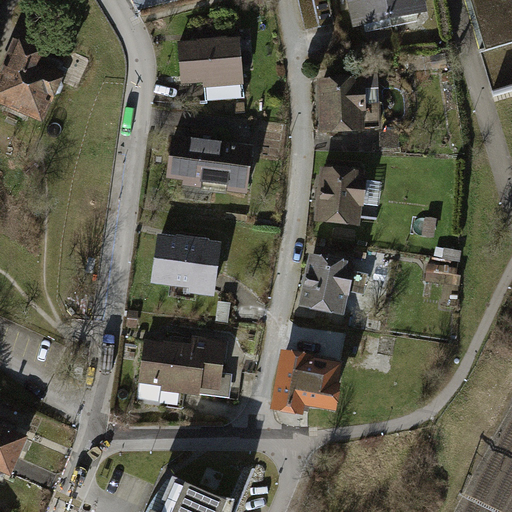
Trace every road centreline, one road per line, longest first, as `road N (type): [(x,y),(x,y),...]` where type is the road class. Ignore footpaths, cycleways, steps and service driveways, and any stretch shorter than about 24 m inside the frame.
road 1 (residential): [(112,0),(133,34),(140,86),(95,438)]
road 2 (residential): [(282,0),(303,153),(256,434)]
road 3 (residential): [(95,438),(256,434)]
